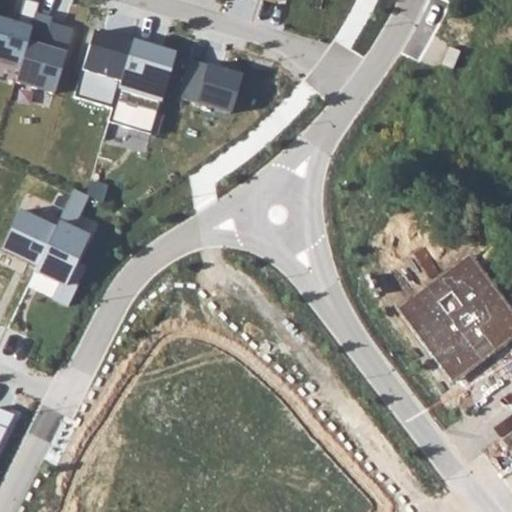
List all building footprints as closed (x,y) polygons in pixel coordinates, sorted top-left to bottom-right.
[(34,13),(19,9),(11,34),(0,30),(0,72),(15,77),(31,23),(34,13)] [(47,28),(31,23),(15,77),(11,93),(49,104),(68,40),(46,33),(47,28)] [(91,32),(72,97),(110,109),(130,43),(91,32)] [(106,122),(149,135),(165,81),(152,77),(160,51),(130,42),(130,43),(110,109),(106,122)] [(173,55),(160,51),(152,77),(165,81),(173,55)] [(188,59),(176,97),(229,113),(241,75),(188,59)] [(106,186),(89,181),(84,195),(86,196),(101,203),(106,186)] [(84,195),(72,189),(62,209),(77,216),(86,196),(84,195)] [(77,216),(62,209),(56,222),(70,229),(77,216)] [(0,247),(0,250),(35,267),(54,228),(18,211),(0,247)] [(51,297),(67,305),(85,267),(72,261),(84,236),(70,229),(56,222),(54,228),(35,267),(33,271),(58,283),(51,297)] [(511,310),(470,254),(395,308),(451,383),(511,341),(511,310)] [(0,451),(12,419),(0,414),(0,451)]
